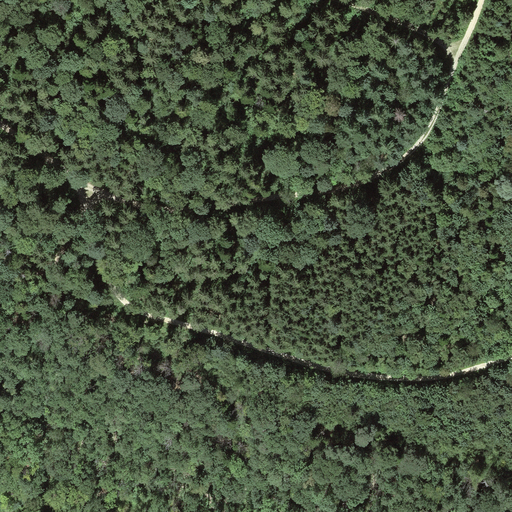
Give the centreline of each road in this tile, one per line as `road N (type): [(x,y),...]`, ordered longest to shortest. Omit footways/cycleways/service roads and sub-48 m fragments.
road 1 (track): [(88,189),(85,216),(101,270),(128,304),(164,319),(386,379),(511,358)]
road 2 (track): [(477,0),(433,120),(374,175),(199,208),(138,205),(88,189)]
road 3 (track): [(329,0),(393,21),(456,55)]
